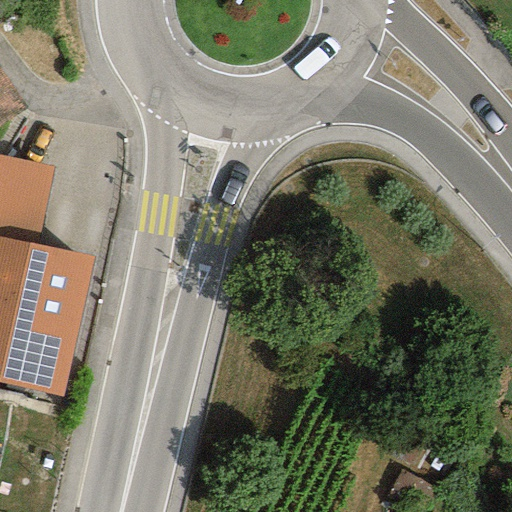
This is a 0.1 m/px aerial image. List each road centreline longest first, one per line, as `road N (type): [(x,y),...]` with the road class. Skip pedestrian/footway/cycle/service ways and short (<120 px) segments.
road 1 (tertiary): [(173,92),(136,418)]
road 2 (tertiary): [(136,418),(251,117)]
road 3 (secondary): [(317,95),(417,139),(511,241)]
road 4 (secondary): [(511,152),(460,82),(377,0)]
road 5 (track): [(150,66),(49,85),(0,33)]
